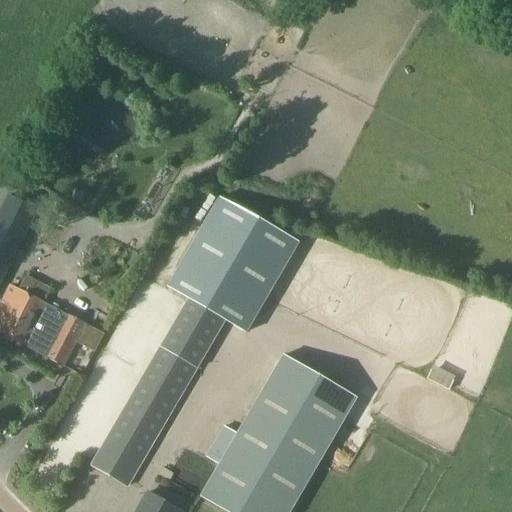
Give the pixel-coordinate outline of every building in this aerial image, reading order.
[(8,195),(0,211),(0,281),(37,210),(8,195)] [(169,289),(187,299),(224,320),(245,332),(296,243),(220,199),(169,289)] [(42,212),(29,236),(59,251),(71,228),(42,212)] [(42,293),(65,300),(67,290),(44,284),(42,293)] [(9,285),(0,302),(0,333),(63,367),(76,343),(95,352),(104,334),(86,324),(9,285)] [(127,487),(224,320),(187,299),(90,465),(127,487)] [(289,511),(356,398),(282,355),(236,434),(223,426),(205,457),(217,465),(199,497),(224,511),(289,511)] [(344,364),(340,373),(367,387),(372,379),(344,364)] [(439,380),(433,393),(455,403),(462,390),(439,380)] [(162,468),(158,475),(170,482),(174,475),(162,468)] [(179,511),(146,493),(137,508),(140,510),(138,511),(179,511)]
